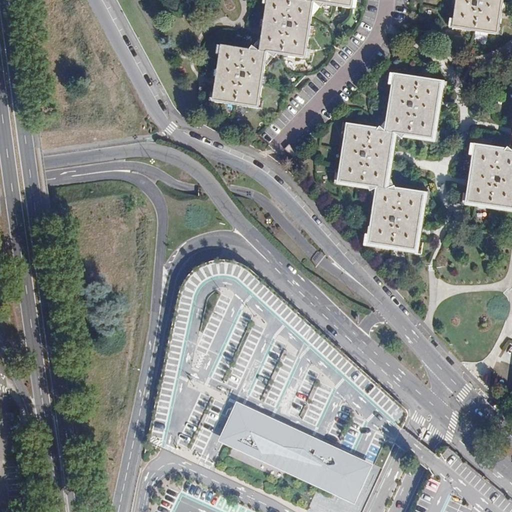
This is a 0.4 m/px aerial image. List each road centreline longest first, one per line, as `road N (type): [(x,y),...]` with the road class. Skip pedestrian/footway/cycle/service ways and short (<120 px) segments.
road 1 (primary): [(76,511),(6,0)]
road 2 (primary): [(357,281),(278,190),(160,120),(95,0)]
road 3 (secondary): [(258,241),(511,474)]
road 4 (primary): [(0,115),(46,427)]
road 5 (secondary): [(0,171),(159,154),(193,170),(258,241)]
road 6 (secondary): [(357,281),(321,261),(251,194),(198,191),(129,165),(105,171)]
road 7 (primary): [(116,511),(160,289)]
road 8 (secondary): [(511,431),(357,281)]
road 9 (primary): [(160,289),(160,206),(138,179),(105,171)]
road 10 (primary): [(160,289),(191,247),(213,239),(258,241)]
